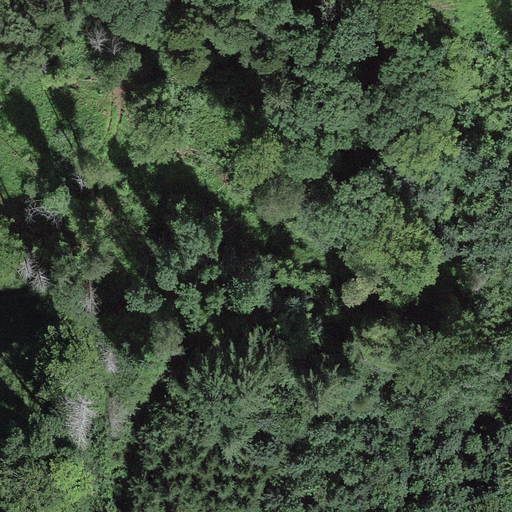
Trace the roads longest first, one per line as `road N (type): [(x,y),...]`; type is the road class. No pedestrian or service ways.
road 1 (track): [(511,153),(435,219),(377,250),(148,294)]
road 2 (track): [(3,511),(76,358),(108,319),(148,294)]
road 3 (track): [(108,319),(0,258)]
